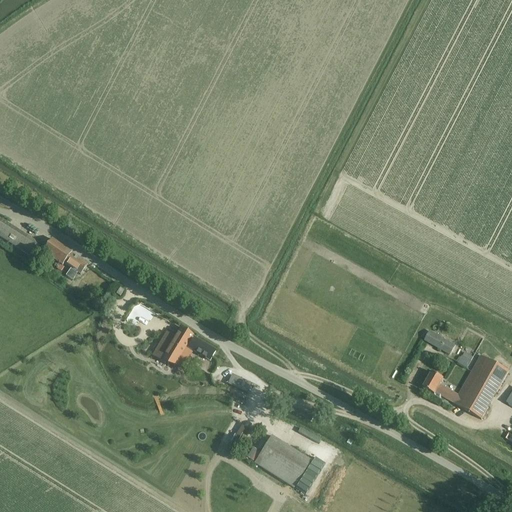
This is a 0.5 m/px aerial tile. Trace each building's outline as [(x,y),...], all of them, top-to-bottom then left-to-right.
[(7,224),(0,219),(0,238),(32,259),(41,246),(27,237),(25,240),(5,227),(7,224)] [(51,240),(42,253),(57,263),(55,266),(57,268),(57,269),(61,272),(64,268),(62,267),(64,264),(73,271),(77,274),(80,276),(87,266),(71,254),(51,240)] [(164,344),(158,355),(170,361),(173,356),(186,364),(193,352),(206,359),(209,361),(215,352),(214,351),(192,338),(194,335),(181,328),(175,338),(166,333),(161,342),(164,344)] [(450,356),(455,347),(430,333),(425,341),(450,356)] [(481,421),(509,373),(481,357),(458,396),(440,386),(443,380),(432,374),(423,389),(434,396),(435,394),(454,404),(454,405),(481,421)] [(467,369),(471,363),(462,358),(458,364),(467,369)] [(227,385),(247,395),(252,385),(251,384),(250,385),(232,377),(228,385),(227,385)] [(294,489),(311,462),(309,461),(311,458),(307,456),(305,459),(271,438),(255,464),(294,489)]
